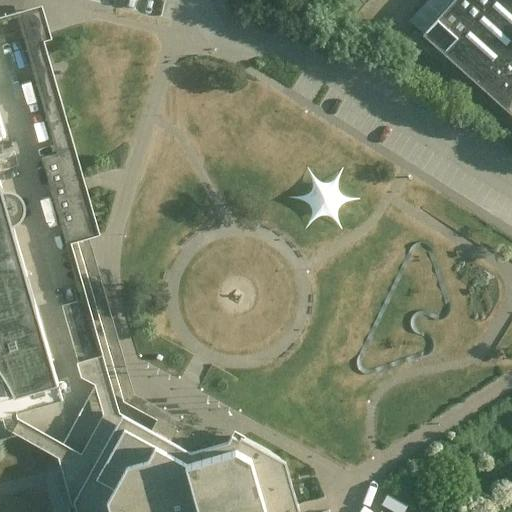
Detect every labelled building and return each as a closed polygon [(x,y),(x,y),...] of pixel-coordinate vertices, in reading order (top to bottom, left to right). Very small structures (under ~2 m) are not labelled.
[(345,0),(362,14),(374,0),(345,0)] [(416,22),(435,0),(427,0),(412,18),(416,22)] [(511,0),(435,0),(416,22),(439,42),(462,65),(511,106),(511,0)] [(46,153),(70,240),(81,237),(93,234),(98,232),(103,231),(48,37),(54,35),(44,2),(36,5),(21,9),(60,149),(46,153)] [(0,417),(65,399),(0,168),(0,417)] [(93,234),(81,237),(126,393),(128,399),(161,418),(158,423),(178,435),(188,417),(138,391),(135,383),(93,234)] [(65,302),(82,359),(107,351),(87,285),(79,288),(81,297),(65,302)] [(65,456),(76,499),(122,416),(127,406),(123,395),(107,351),(82,359),(86,374),(99,381),(102,391),(108,410),(86,449),(73,442),(67,439),(24,416),(16,428),(65,456)] [(307,511),(290,461),(245,438),(219,440),(202,448),(178,435),(158,423),(131,408),(127,406),(122,416),(76,499),(80,511),(307,511)]
